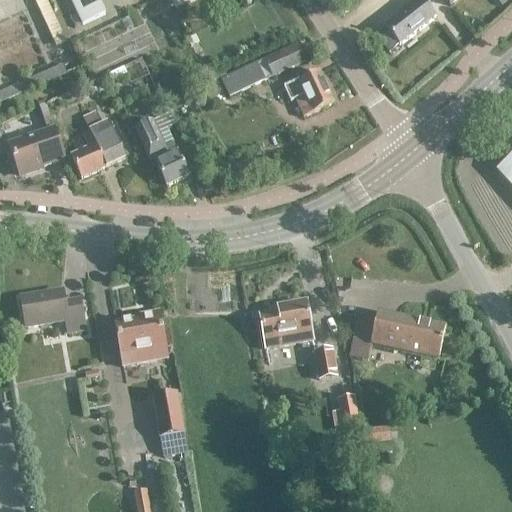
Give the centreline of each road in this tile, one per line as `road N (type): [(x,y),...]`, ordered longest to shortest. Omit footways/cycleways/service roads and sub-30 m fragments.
road 1 (secondary): [(0,225),(171,242),(244,237),(335,207),(409,154)]
road 2 (unclassified): [(409,154),(310,0)]
road 3 (secondary): [(409,154),(511,62)]
